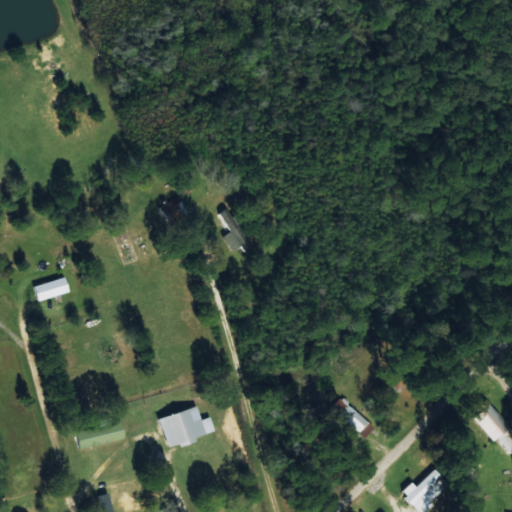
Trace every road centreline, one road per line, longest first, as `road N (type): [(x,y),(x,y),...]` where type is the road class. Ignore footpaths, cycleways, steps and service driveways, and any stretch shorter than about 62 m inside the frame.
road 1 (residential): [(331,511),(511,333)]
road 2 (residential): [(81,511),(27,322)]
